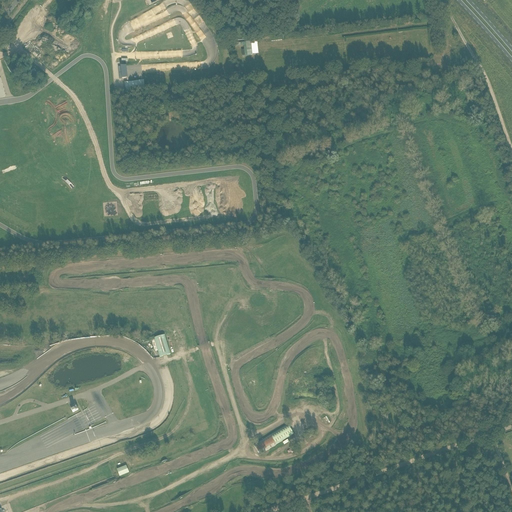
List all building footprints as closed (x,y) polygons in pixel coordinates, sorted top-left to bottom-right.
[(253,55),(252,41),(246,42),(236,43),(236,46),(245,45),(246,56),(253,55)] [(125,82),(125,90),(144,89),(143,81),(125,82)] [(165,336),(155,339),(160,357),(170,354),(165,336)] [(294,434),(288,424),(254,445),(259,455),(276,444),(284,440),(291,450),(301,444),(295,433),(294,434)] [(306,427),(299,431),(303,438),(310,434),(306,427)] [(118,468),(127,464),(125,458),(115,462),(118,468)] [(120,476),(131,473),(129,465),(118,468),(120,476)]
